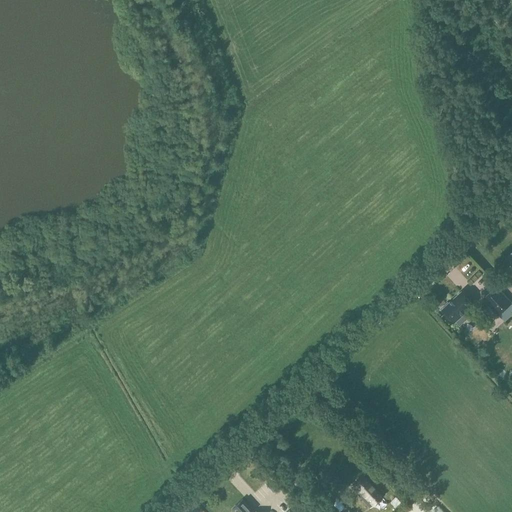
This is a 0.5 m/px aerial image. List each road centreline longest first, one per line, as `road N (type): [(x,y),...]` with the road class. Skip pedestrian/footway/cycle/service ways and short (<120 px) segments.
road 1 (unclassified): [(169,511),(511,194)]
road 2 (unknown): [(311,380),(410,490),(405,511)]
